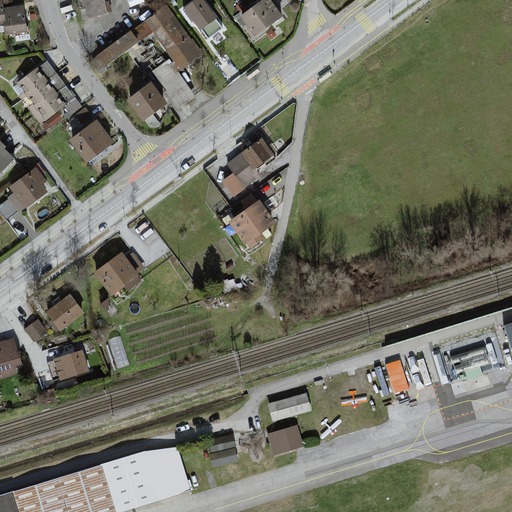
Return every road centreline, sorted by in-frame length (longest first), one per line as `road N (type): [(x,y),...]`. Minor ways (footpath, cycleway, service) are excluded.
road 1 (residential): [(271,272),(313,58)]
road 2 (residential): [(153,171),(53,27),(44,0)]
road 3 (residential): [(313,58),(153,171)]
road 4 (residential): [(153,171),(0,289)]
